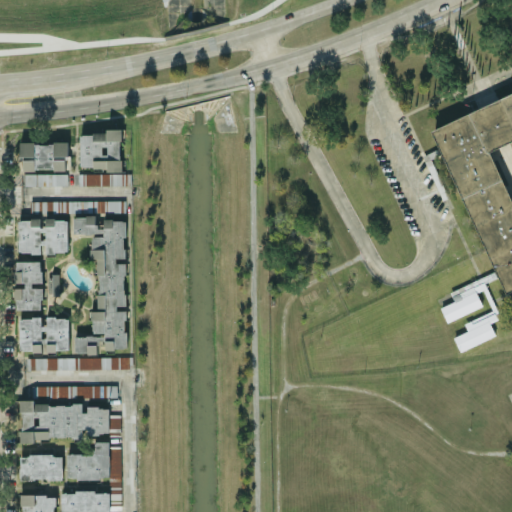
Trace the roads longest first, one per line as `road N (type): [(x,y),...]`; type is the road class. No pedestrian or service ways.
road 1 (secondary): [(42,112),(184,89),(364,32),(434,0)]
road 2 (secondary): [(211,47),(64,78)]
road 3 (secondary): [(340,0),(211,47)]
